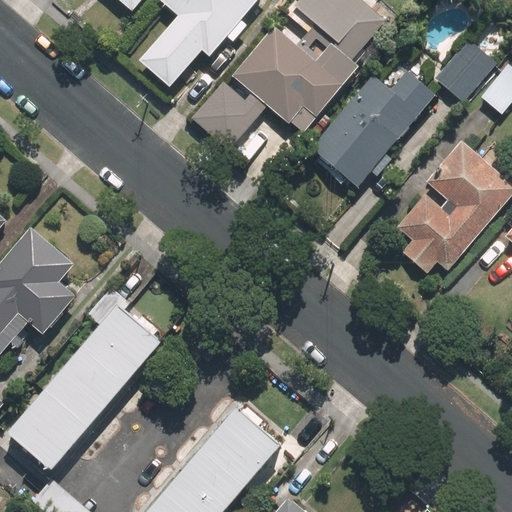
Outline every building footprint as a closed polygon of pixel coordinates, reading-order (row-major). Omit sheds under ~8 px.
[(115,0),(134,16),(147,0),(115,0)] [(161,0),(159,4),(179,21),(139,67),(170,93),(201,56),(210,63),(263,0),(161,0)] [(289,128),(303,112),(317,123),(360,73),(352,67),(387,26),(356,0),(304,0),(289,18),(329,52),(316,67),(274,32),(233,80),(253,98),(247,104),(224,85),(193,122),(231,154),(249,132),(262,117),(268,110),(289,128)] [(436,85),(463,108),(497,68),(469,45),(436,85)] [(481,101),(502,119),(511,107),(511,70),(509,68),(481,101)] [(309,153),(358,195),(437,103),(406,77),(391,95),(372,79),(309,153)] [(448,275),(466,254),(476,242),(484,233),(511,199),(511,187),(463,146),(429,186),(458,211),(450,220),(425,199),(397,232),(412,245),(402,257),(429,279),(439,267),(448,275)] [(74,268),(31,231),(0,267),(0,359),(11,347),(17,352),(24,344),(18,339),(27,328),(17,320),(19,318),(43,339),(76,301),(59,286),(74,268)] [(127,302),(112,290),(88,318),(102,331),(117,313),(127,302)] [(165,353),(117,313),(102,331),(8,440),(55,480),(165,353)] [(229,511),(280,454),(231,412),(145,511),(229,511)] [(86,511),(52,482),(28,510),(29,511),(86,511)] [(298,511),(288,503),(280,511),(298,511)]
